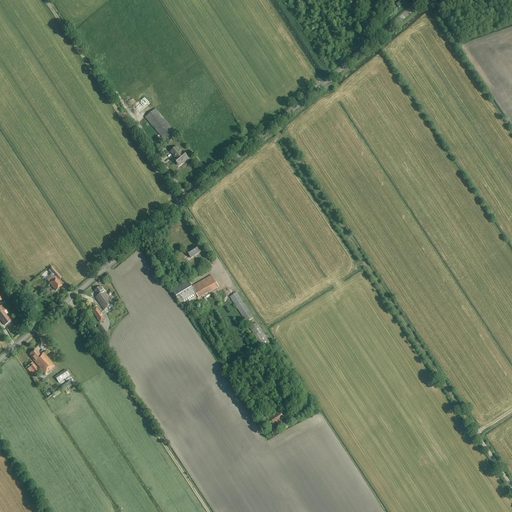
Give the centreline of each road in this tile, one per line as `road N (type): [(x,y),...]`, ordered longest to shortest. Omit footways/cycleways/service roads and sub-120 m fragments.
road 1 (tertiary): [(0,359),(423,0)]
road 2 (track): [(69,299),(206,511)]
road 3 (track): [(180,203),(45,0)]
road 4 (track): [(180,203),(312,403)]
road 5 (track): [(478,436),(365,264),(356,265)]
road 6 (track): [(274,125),(365,264)]
